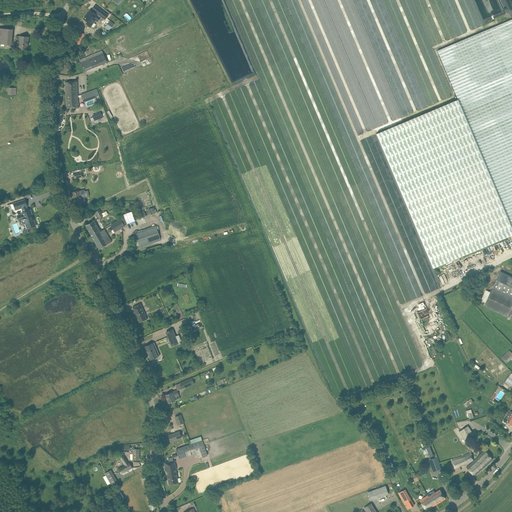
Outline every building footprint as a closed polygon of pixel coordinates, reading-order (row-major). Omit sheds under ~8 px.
[(108,16),(95,6),(92,10),(91,11),(90,10),(83,19),(85,20),(87,22),(86,24),(90,27),(91,28),(96,21),(99,24),(102,20),(103,18),(105,20),(108,16)] [(105,22),(102,26),(109,31),(114,23),(108,19),(105,22)] [(511,19),(437,51),(458,98),(385,130),(376,134),(433,268),(511,234),(511,19)] [(0,43),(6,44),(11,45),(12,30),(0,28),(0,43)] [(70,49),(78,51),(83,31),(75,29),(70,49)] [(28,42),(28,37),(16,36),(16,38),(17,38),(17,39),(19,40),(18,49),(27,50),(27,49),(26,49),(27,42),(28,42)] [(106,39),(109,49),(116,47),(113,37),(106,39)] [(103,53),(85,60),(81,62),(84,71),(107,62),(103,53)] [(77,82),(65,82),(66,109),(78,108),(77,82)] [(97,89),(81,95),(82,99),(94,95),(95,96),(99,95),(97,89)] [(94,121),(103,118),(100,112),(92,115),(94,121)] [(75,192),(70,192),(72,205),(76,204),(85,203),(84,198),(85,197),(84,191),(83,190),(79,191),(75,192)] [(20,201),(13,203),(15,210),(22,208),(23,212),(21,212),(22,214),(17,216),(16,219),(19,220),(19,221),(20,221),(24,220),(25,224),(27,229),(28,229),(31,228),(35,226),(30,209),(27,210),(26,207),(27,206),(25,200),(20,201)] [(95,212),(98,218),(103,216),(103,217),(108,214),(106,211),(102,213),(100,210),(95,212)] [(125,226),(121,219),(110,225),(114,232),(125,226)] [(90,223),(85,226),(99,249),(103,247),(104,246),(111,242),(112,242),(104,229),(100,232),(94,221),(90,223)] [(161,240),(156,225),(134,232),(140,247),(161,240)] [(480,301),(485,303),(483,306),(496,312),(507,317),(511,306),(511,298),(492,289),(490,292),(486,290),(480,301)] [(134,311),(139,323),(147,319),(145,316),(146,315),(140,303),(133,307),(134,311)] [(191,327),(183,330),(185,336),(194,333),(191,327)] [(172,330),(166,332),(172,346),(178,343),(181,342),(178,335),(175,336),(172,330)] [(154,343),(145,347),(147,352),(151,360),(160,356),(154,343)] [(433,355),(438,354),(435,346),(430,348),(433,355)] [(506,363),(511,357),(511,353),(509,350),(501,357),(506,363)] [(194,384),(192,378),(180,383),(182,389),(194,384)] [(180,398),(179,395),(177,390),(172,393),(172,392),(165,395),(169,403),(180,398)] [(465,406),(466,408),(473,402),(471,399),(461,406),(463,408),(465,406)] [(175,417),(178,425),(184,423),(181,415),(175,417)] [(467,426),(458,431),(465,442),(473,436),(467,426)] [(181,437),(179,431),(168,435),(170,441),(181,437)] [(189,440),(191,444),(176,449),(179,459),(196,453),(198,459),(207,455),(200,436),(189,440)] [(421,445),(421,444),(422,447),(427,445),(425,437),(419,439),(421,445)] [(138,455),(139,453),(139,449),(133,449),(133,450),(130,450),(130,454),(133,454),(133,460),(139,460),(139,455),(138,455)] [(473,477),(484,468),(493,459),(484,450),(476,459),(467,468),(473,477)] [(414,462),(420,459),(419,456),(416,451),(406,456),(408,461),(413,459),(414,462)] [(461,470),(460,467),(466,464),(473,460),(470,453),(450,460),(453,466),(455,472),(461,470)] [(124,455),(119,458),(124,465),(119,469),(122,474),(132,468),(124,455)] [(429,461),(433,472),(441,469),(436,458),(429,461)] [(164,463),(165,471),(166,471),(169,484),(178,483),(176,469),(177,469),(176,465),(175,465),(174,462),(175,462),(175,461),(164,463)] [(111,485),(118,482),(111,470),(105,474),(111,485)] [(367,492),(370,501),(388,495),(385,486),(367,492)] [(428,495),(419,500),(423,506),(426,511),(433,506),(445,498),(440,489),(435,492),(434,493),(433,491),(434,491),(434,490),(431,492),(427,494),(428,495)] [(405,490),(398,493),(400,496),(408,509),(414,506),(406,493),(405,490)] [(210,502),(212,511),(216,511),(219,511),(218,508),(219,508),(216,500),(210,502)] [(375,511),(371,503),(363,508),(365,511),(375,511)]
